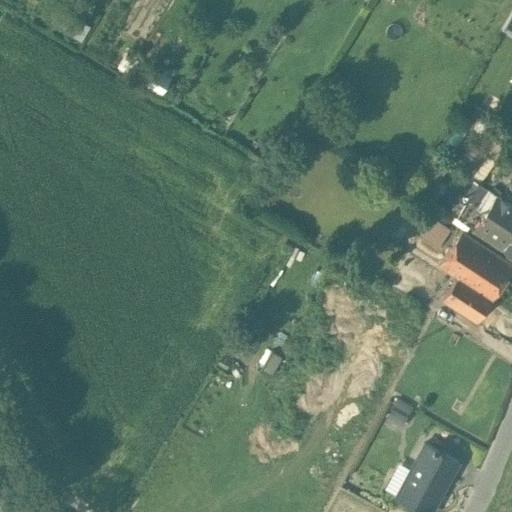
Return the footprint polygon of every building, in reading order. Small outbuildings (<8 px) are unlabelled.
[(511,10),(502,29),(511,34),(511,33),(511,10)] [(157,62),(145,80),(167,94),(179,76),(157,62)] [(470,142),(457,161),(472,172),(485,153),(470,142)] [(477,203),(457,189),(445,207),(464,221),(477,203)] [(477,203),(464,221),(474,228),(496,195),(487,189),(477,203)] [(511,205),(496,195),(474,228),(503,248),(511,253),(511,205)] [(425,204),(410,228),(438,247),(450,228),(431,216),(435,211),(425,204)] [(511,267),(511,263),(462,229),(438,264),(457,277),(490,299),(511,267)] [(490,299),(457,277),(442,299),(475,321),(490,299)] [(385,415),(402,423),(411,403),(395,395),(385,415)] [(424,442),(410,468),(412,469),(398,495),(396,494),(395,495),(417,507),(416,508),(422,511),(422,510),(425,511),(430,511),(459,460),(424,442)]
